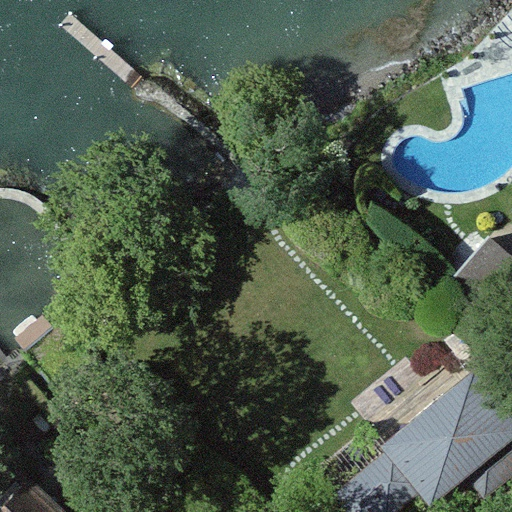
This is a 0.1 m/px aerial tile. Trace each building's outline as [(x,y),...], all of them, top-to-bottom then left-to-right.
[(511,255),(486,233),(450,278),(511,329),(511,255)] [(511,417),(511,429),(462,470),(481,495),(511,470),(511,353),(507,347),(474,373),(511,417)] [(462,470),(511,429),(511,417),(474,373),(467,365),(373,440),(380,449),(416,492),(424,502),(462,470)] [(391,511),(416,492),(380,449),(326,495),(340,511),(391,511)] [(64,511),(9,461),(0,470),(0,511),(64,511)]
